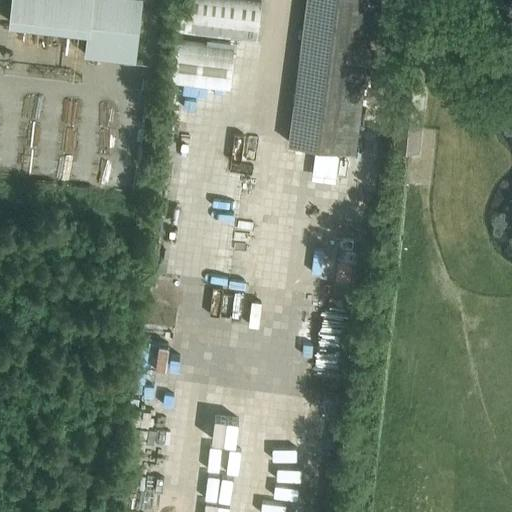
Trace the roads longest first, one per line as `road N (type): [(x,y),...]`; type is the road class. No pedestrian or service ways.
road 1 (unknown): [(178,358),(204,159),(223,125),(286,62)]
road 2 (unknown): [(286,62),(274,361)]
road 3 (unknown): [(168,511),(178,358)]
road 4 (unknown): [(274,361),(286,511)]
